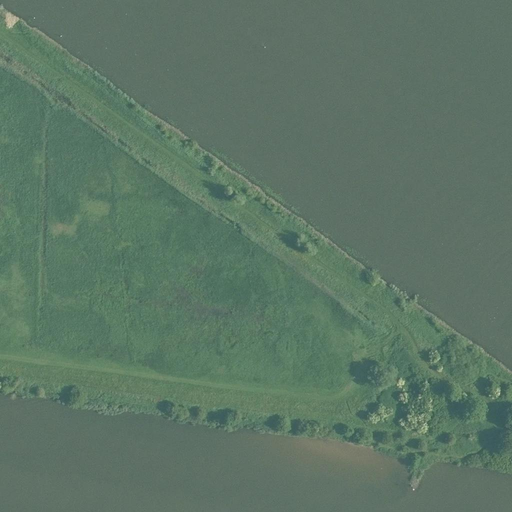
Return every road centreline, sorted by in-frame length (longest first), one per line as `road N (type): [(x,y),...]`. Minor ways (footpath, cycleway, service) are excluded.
road 1 (track): [(399,329),(0,33)]
road 2 (track): [(0,355),(337,396),(386,341)]
road 3 (track): [(386,341),(399,329),(423,363),(489,400)]
